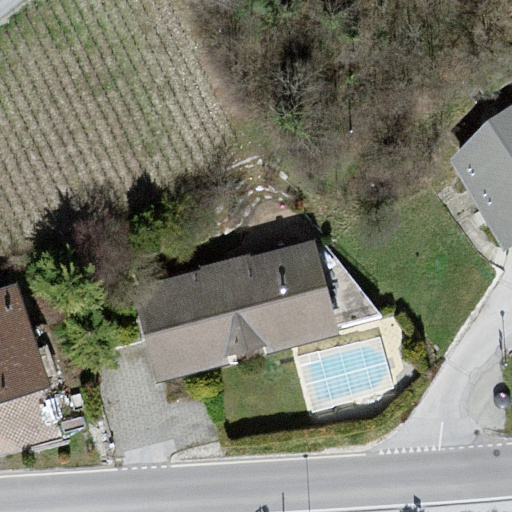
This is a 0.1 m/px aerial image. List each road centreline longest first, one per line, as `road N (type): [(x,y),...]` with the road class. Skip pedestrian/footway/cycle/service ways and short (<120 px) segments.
road 1 (tertiary): [(0,504),(438,481)]
road 2 (residential): [(438,481),(441,403),(453,375),(511,326)]
